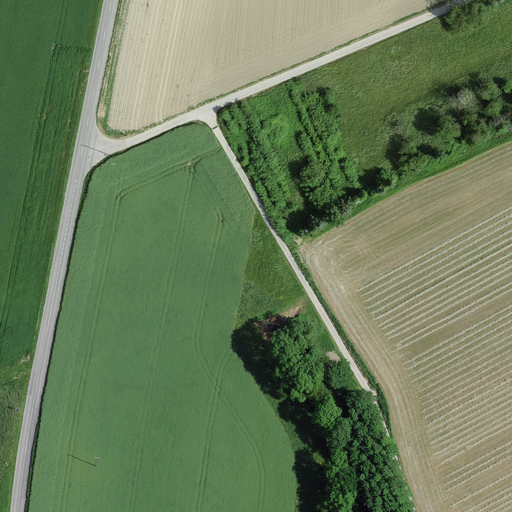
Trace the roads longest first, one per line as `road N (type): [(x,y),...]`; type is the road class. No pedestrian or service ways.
road 1 (track): [(410,511),(371,402),(204,109)]
road 2 (unclassified): [(79,164),(467,0)]
road 3 (tertiary): [(79,164),(16,511)]
road 4 (tertiary): [(111,0),(79,164)]
